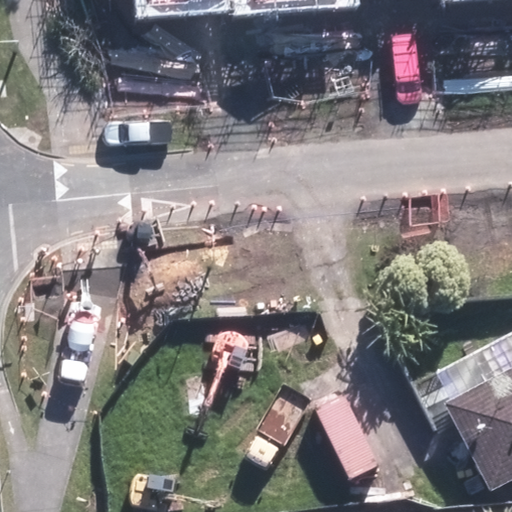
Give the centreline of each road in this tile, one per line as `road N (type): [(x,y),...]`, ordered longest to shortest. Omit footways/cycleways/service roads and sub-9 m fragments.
road 1 (residential): [(0,198),(511,158)]
road 2 (unknown): [(294,177),(381,394)]
